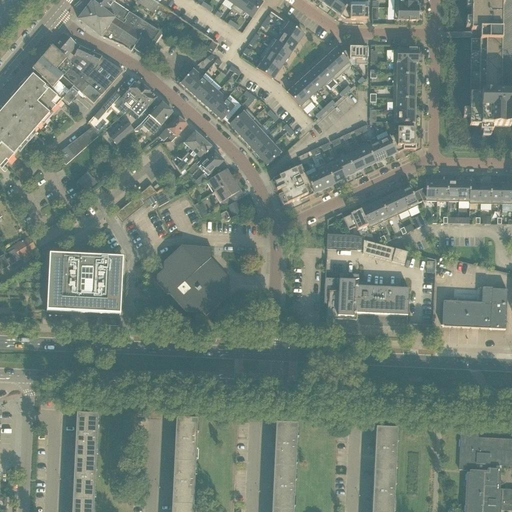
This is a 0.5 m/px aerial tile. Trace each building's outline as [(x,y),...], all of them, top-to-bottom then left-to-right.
[(109,0),(93,0),(92,2),(106,12),(108,10),(109,11),(110,9),(126,21),(125,22),(127,23),(133,15),(114,2),(113,3),(109,0)] [(138,0),(137,2),(153,13),(158,5),(151,0),(138,0)] [(238,0),(234,6),(233,6),(231,10),(240,16),(243,13),(243,12),(251,0),(238,0)] [(262,4),(256,0),(251,0),(243,12),(243,13),(252,19),(262,4)] [(323,0),(322,3),(331,10),(337,0),(323,0)] [(346,0),(337,0),(331,10),(340,16),(347,7),(350,3),(346,0)] [(415,0),(393,0),(394,9),(416,9),(416,8),(415,0)] [(511,0),(470,0),(471,1),(466,1),(466,9),(471,9),(470,20),(465,20),(465,28),(470,28),(470,37),(469,110),(463,110),(463,118),(469,118),(469,127),(480,127),(480,132),(482,132),(482,137),(490,137),(490,132),(492,132),(492,127),(511,127),(511,0)] [(106,12),(92,2),(78,20),(101,38),(122,47),(130,53),(133,49),(143,55),(159,32),(133,15),(127,23),(125,22),(126,21),(110,9),(109,11),(108,10),(106,12)] [(350,8),(347,7),(340,16),(346,20),(363,21),(363,19),(367,19),(368,9),(350,8)] [(416,9),(394,9),(394,21),(408,21),(408,23),(416,23),(416,21),(417,21),(418,8),(416,8),(416,9)] [(282,34),(297,44),(303,35),(284,22),(277,32),(281,35),(282,34)] [(63,34),(61,36),(52,47),(70,63),(66,68),(100,95),(102,95),(122,72),(101,58),(76,46),(63,34)] [(281,35),(276,43),(290,53),(297,44),(282,34),(281,35)] [(272,40),(266,49),(284,62),(290,53),(276,43),(272,40)] [(212,42),(206,51),(211,55),(217,46),(212,42)] [(70,63),(52,47),(41,59),(79,92),(94,104),(101,96),(102,95),(100,95),(66,68),(70,63)] [(284,62),(266,49),(259,59),(261,60),(278,71),(284,62)] [(344,52),(340,55),(347,62),(349,61),(355,61),(355,65),(367,66),(367,49),(349,49),(349,52),(344,52)] [(336,50),(327,57),(343,74),(351,67),(347,62),(340,55),(336,50)] [(415,64),(417,64),(417,51),(416,51),(416,50),(408,50),(408,51),(393,51),(393,63),(415,64)] [(343,74),(327,57),(319,65),(335,82),(343,74)] [(79,92),(41,59),(37,64),(74,97),(76,96),(79,92)] [(261,60),(255,69),(272,80),(278,71),(261,60)] [(393,63),(393,75),(415,76),(415,64),(393,63)] [(74,97),(37,64),(32,70),(45,81),(61,101),(63,99),(69,104),(74,97)] [(319,65),(311,72),(324,85),(329,91),(337,84),(335,82),(319,65)] [(201,79),(203,77),(194,69),(180,85),(189,92),(201,79)] [(324,85),(311,72),(303,79),(316,93),(323,86),(324,85)] [(0,168),(4,173),(7,170),(4,167),(17,151),(20,153),(36,135),(33,133),(61,101),(31,75),(27,80),(26,79),(9,97),(11,99),(3,107),(2,106),(0,108),(0,168)] [(393,75),(393,87),(415,88),(415,76),(393,75)] [(209,86),(201,79),(189,92),(197,99),(209,86)] [(316,93),(303,79),(295,86),(308,100),(308,99),(316,93)] [(141,86),(137,81),(119,101),(123,105),(130,96),(137,102),(142,97),(141,96),(146,90),(145,89),(145,87),(143,85),(141,86)] [(217,93),(209,86),(197,99),(205,107),(217,93)] [(308,100),(295,86),(287,94),(303,111),(311,103),(308,99),(308,100)] [(415,88),(393,87),(392,99),(414,100),(415,88)] [(142,97),(137,102),(130,110),(138,118),(156,98),(151,94),(151,93),(149,91),(147,91),(146,90),(141,96),(142,97)] [(218,91),(217,93),(205,107),(213,114),(225,100),(225,101),(227,99),(218,91)] [(120,97),(115,93),(108,100),(108,101),(101,108),(105,112),(120,97)] [(392,99),(392,111),(414,112),(414,100),(392,99)] [(233,108),(225,101),(225,100),(213,114),(221,121),(233,108)] [(141,125),(134,131),(135,132),(139,131),(143,127),(148,131),(156,123),(160,126),(172,113),(168,109),(167,108),(166,107),(163,103),(161,103),(160,102),(148,116),(150,117),(149,118),(147,117),(141,125)] [(254,119),(246,110),(229,126),(237,134),(250,122),(254,119)] [(392,111),(392,124),(397,124),(397,123),(407,123),(407,130),(414,130),(414,112),(392,111)] [(177,117),(159,137),(164,142),(167,138),(171,133),(175,137),(176,138),(186,126),(177,117)] [(116,146),(133,131),(126,122),(109,137),(116,146)] [(250,122),(237,134),(244,142),(257,130),(250,122)] [(397,134),(388,138),(396,154),(402,151),(403,151),(415,151),(415,143),(414,143),(414,130),(407,130),(407,123),(397,123),(397,124),(397,134)] [(92,128),(87,132),(93,141),(98,137),(92,128)] [(265,138),(257,130),(244,142),(251,150),(265,138)] [(93,141),(87,132),(81,136),(88,145),(93,141)] [(200,137),(194,132),(183,144),(190,150),(187,154),(182,150),(172,161),(175,166),(181,162),(188,155),(191,158),(194,154),(193,152),(203,141),(199,138),(200,137)] [(81,136),(76,140),(84,149),(88,145),(81,136)] [(265,138),(251,150),(259,158),(272,146),(265,138)] [(385,159),(378,142),(376,138),(366,143),(368,147),(375,164),(385,159)] [(396,154),(388,138),(378,142),(385,159),(396,154)] [(341,144),(338,139),(331,143),(333,147),(341,144)] [(84,149),(76,140),(71,144),(79,154),(84,149)] [(204,143),(203,141),(193,152),(194,154),(191,158),(188,155),(181,162),(175,166),(180,173),(191,160),(192,162),(197,156),(201,160),(211,148),(205,142),(204,143)] [(79,154),(71,144),(66,147),(73,158),(79,154)] [(323,152),(330,149),(328,144),(321,147),(323,152)] [(148,146),(142,150),(145,155),(151,150),(148,146)] [(280,154),(272,146),(259,158),(266,166),(280,154)] [(73,158),(66,147),(59,153),(65,166),(73,158)] [(375,164),(368,147),(357,152),(365,168),(375,164)] [(312,151),(310,152),(312,157),(318,155),(320,154),(318,149),(312,151)] [(365,168),(357,152),(347,157),(354,173),(365,168)] [(223,162),(214,153),(202,164),(208,170),(194,183),(198,186),(203,183),(205,181),(214,173),(213,172),(223,162)] [(354,173),(347,157),(337,162),(336,162),(344,178),(345,178),(354,173)] [(336,162),(337,162),(336,160),(325,165),(335,185),(346,180),(345,178),(344,178),(336,162)] [(191,177),(199,169),(195,164),(186,172),(191,177)] [(306,164),(301,166),(304,173),(309,170),(306,164)] [(314,194),(307,178),(304,173),(301,166),(301,165),(286,172),(287,174),(272,181),(277,191),(275,191),(276,193),(280,191),(281,195),(279,196),(284,206),(299,199),(300,201),(314,194)] [(335,185),(325,165),(315,170),(316,173),(317,173),(324,190),(335,185)] [(195,180),(204,173),(201,169),(192,176),(195,180)] [(217,177),(214,173),(205,181),(207,184),(213,194),(232,182),(226,172),(217,177)] [(316,173),(307,178),(314,194),(324,190),(317,173),(316,173)] [(78,182),(87,192),(94,185),(85,175),(78,182)] [(232,182),(213,194),(222,207),(232,202),(229,198),(239,192),(232,182)] [(425,188),(418,191),(423,202),(425,202),(436,202),(437,182),(425,182),(425,188)] [(448,182),(437,182),(436,202),(447,202),(448,182)] [(448,182),(447,202),(458,203),(458,183),(448,182)] [(458,183),(458,203),(468,203),(469,203),(469,185),(470,185),(470,183),(458,183)] [(469,203),(468,203),(468,205),(480,205),(480,185),(470,185),(469,185),(469,203)] [(480,185),(480,205),(490,205),(491,185),(480,185)] [(491,185),(490,205),(501,205),(502,185),(491,185)] [(502,185),(501,205),(511,205),(511,185),(502,185)] [(156,194),(150,186),(115,214),(122,223),(144,205),(143,203),(151,197),(156,194)] [(412,194),(409,188),(399,193),(407,211),(418,206),(417,205),(423,202),(418,191),(412,194)] [(156,194),(151,197),(155,203),(156,202),(158,207),(169,202),(166,196),(163,191),(157,194),(156,194)] [(399,193),(389,197),(398,216),(407,211),(399,193)] [(398,216),(389,197),(379,202),(388,220),(398,216)] [(154,202),(151,198),(146,201),(150,206),(154,202)] [(388,220),(379,202),(369,207),(378,225),(388,220)] [(235,203),(228,207),(234,219),(241,215),(235,203)] [(369,207),(360,211),(367,227),(366,227),(368,229),(378,225),(369,207)] [(207,214),(204,209),(199,212),(201,217),(207,214)] [(367,227),(360,211),(343,219),(348,231),(355,228),(357,231),(366,227),(367,227)] [(220,214),(225,223),(230,220),(226,212),(220,214)] [(420,216),(412,220),(416,229),(425,225),(420,216)] [(411,225),(403,228),(406,234),(414,230),(411,225)] [(36,250),(29,238),(12,247),(14,250),(19,260),(36,250)] [(363,242),(362,251),(362,255),(404,266),(407,253),(363,242)] [(210,259),(210,258),(211,249),(210,249),(210,248),(181,247),(163,263),(163,270),(156,276),(156,283),(166,295),(169,295),(185,312),(196,313),(199,310),(205,317),(220,303),(217,300),(228,289),(229,279),(219,268),(213,267),(207,261),(210,259)] [(19,260),(14,250),(8,253),(10,258),(6,260),(9,266),(20,260),(19,260)] [(0,271),(9,266),(6,260),(3,255),(0,256),(0,271)] [(49,255),(46,311),(120,315),(123,258),(49,255)] [(339,280),(325,279),(323,305),(327,305),(327,320),(356,321),(356,314),(407,316),(408,289),(358,287),(358,275),(339,275),(339,280)] [(505,331),(507,291),(492,290),(492,289),(482,288),(481,304),(443,302),(442,328),(505,331)] [(74,458),(95,459),(97,415),(76,414),(75,434),(72,433),(72,438),(75,438),(74,458)] [(173,462),(195,463),(197,420),(175,419),(174,438),(172,438),(171,443),(174,443),(173,462)] [(273,467),(295,468),(297,425),(275,424),(274,443),(272,443),(271,448),(274,448),(273,467)] [(373,472),(395,473),(397,430),(375,429),(374,448),(371,447),(371,452),(374,452),(373,472)] [(511,440),(477,439),(478,433),(461,432),(459,471),(469,471),(469,474),(466,473),(464,511),(500,511),(511,511),(511,440)] [(95,459),(74,458),(73,476),(70,476),(70,481),(73,481),(72,500),(93,501),(95,459)] [(195,463),(173,462),(172,481),(170,481),(169,486),(172,486),(171,505),(193,506),(195,463)] [(295,468),(273,467),(272,486),(270,486),(269,490),(272,491),(271,510),(293,511),(295,468)] [(392,511),(395,473),(373,472),(372,490),(369,490),(369,495),(372,495),(371,511),(392,511)] [(92,511),(93,501),(72,500),(71,511),(92,511)]
